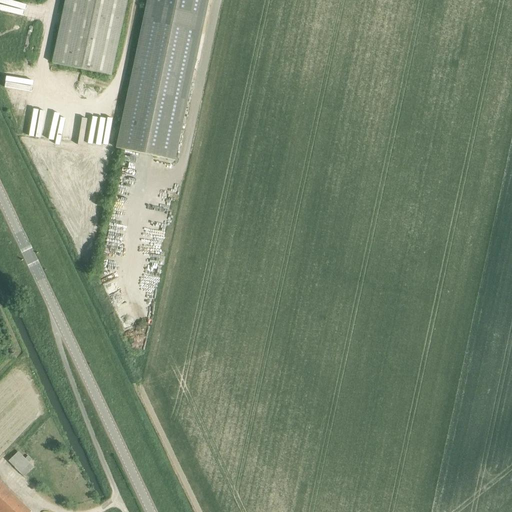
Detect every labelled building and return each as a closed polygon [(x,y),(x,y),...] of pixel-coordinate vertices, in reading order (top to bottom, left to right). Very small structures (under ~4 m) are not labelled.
[(52,64),(111,77),(127,0),(65,0),(64,11),(63,15),(61,25),(60,31),(52,64)] [(125,151),(177,161),(210,0),(147,0),(116,149),(125,151)] [(128,163),(140,163),(140,154),(129,154),(128,163)] [(122,188),(131,189),(132,179),(122,179),(122,188)] [(30,511),(0,483),(0,511),(30,511)]
